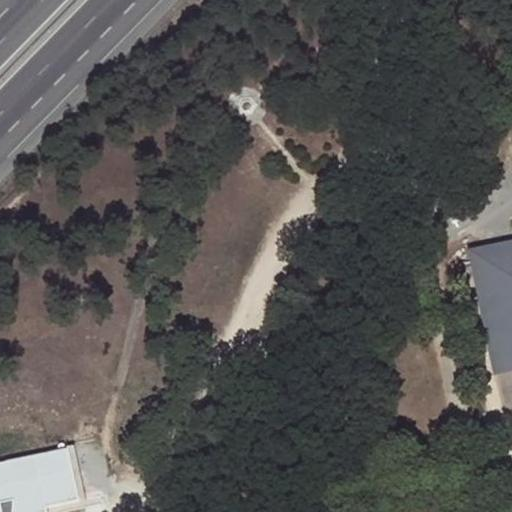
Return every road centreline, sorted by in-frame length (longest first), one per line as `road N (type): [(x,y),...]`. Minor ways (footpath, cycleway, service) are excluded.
road 1 (trunk): [(0,138),(144,0)]
road 2 (trunk): [(0,125),(121,0)]
